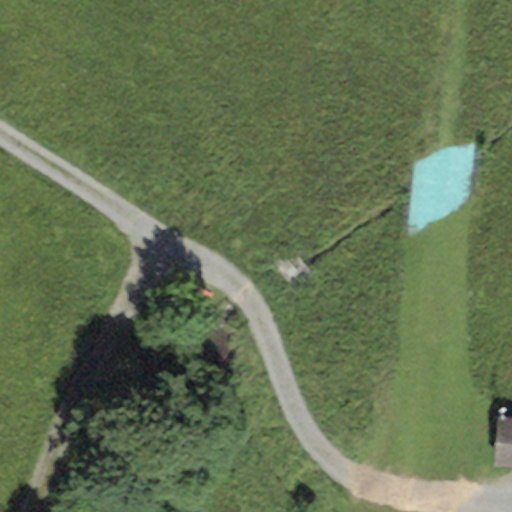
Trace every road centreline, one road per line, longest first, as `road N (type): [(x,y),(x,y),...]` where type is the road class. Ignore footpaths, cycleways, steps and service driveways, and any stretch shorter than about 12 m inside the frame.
road 1 (track): [(511,505),(393,498),(338,474),(301,431),(261,324),(234,283),(155,237)]
road 2 (track): [(155,237),(41,511)]
road 3 (track): [(155,237),(0,135)]
